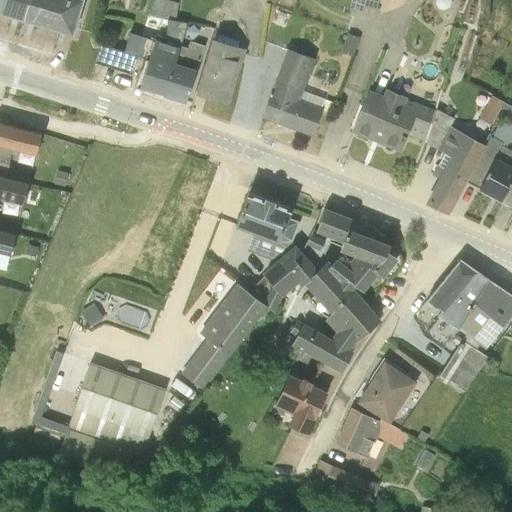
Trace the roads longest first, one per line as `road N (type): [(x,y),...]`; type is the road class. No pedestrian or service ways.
road 1 (tertiary): [(0,105),(248,185),(453,266)]
road 2 (residential): [(305,502),(376,374),(453,266)]
